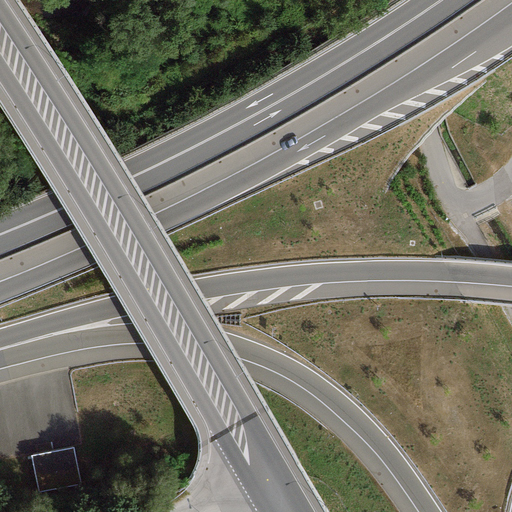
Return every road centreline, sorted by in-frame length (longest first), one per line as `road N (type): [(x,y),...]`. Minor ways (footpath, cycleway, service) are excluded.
road 1 (trunk): [(511,21),(217,193),(0,291)]
road 2 (secondary): [(0,40),(286,511)]
road 3 (motorway): [(0,339),(215,286),(329,274),(511,278)]
road 4 (secondary): [(440,0),(283,98),(0,234)]
road 5 (trunk): [(0,358),(125,335),(238,348),(333,402),(392,462),(426,511)]
